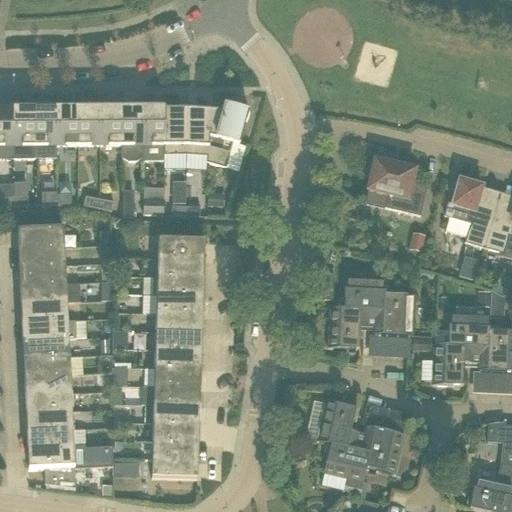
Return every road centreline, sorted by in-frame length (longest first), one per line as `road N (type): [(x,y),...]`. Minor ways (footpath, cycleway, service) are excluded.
road 1 (residential): [(220,511),(250,475),(296,199),(298,128),(270,67),(222,8)]
road 2 (residential): [(0,64),(119,59),(222,8)]
